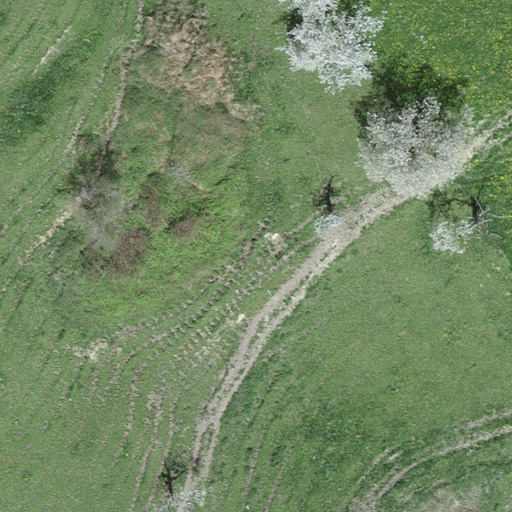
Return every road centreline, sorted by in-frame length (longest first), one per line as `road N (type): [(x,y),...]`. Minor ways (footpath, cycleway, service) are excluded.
road 1 (track): [(180,511),(200,418),(339,222),(511,121)]
road 2 (track): [(511,451),(432,487),(404,511)]
